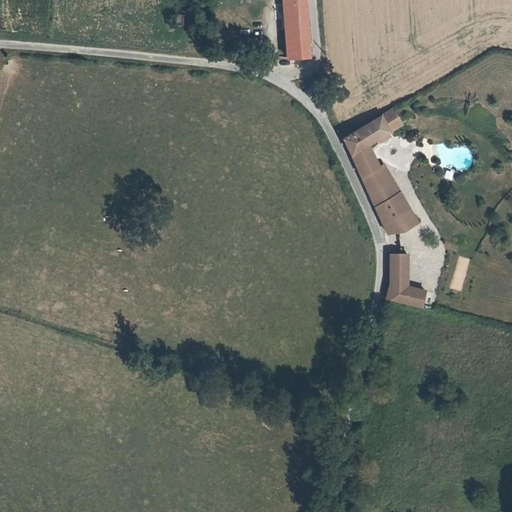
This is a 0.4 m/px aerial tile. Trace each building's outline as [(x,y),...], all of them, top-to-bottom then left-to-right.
[(279,0),(282,37),(307,36),(304,0),(279,0)] [(307,36),(282,37),(283,58),(295,58),(308,58),(307,36)] [(396,126),(389,109),(341,137),(381,235),(396,233),(407,225),(386,183),(376,188),(367,171),(372,168),(362,145),(396,126)] [(404,253),(386,254),(389,271),(383,299),(418,307),(422,289),(405,285),(404,253)] [(457,256),(451,289),(463,291),(469,258),(457,256)]
